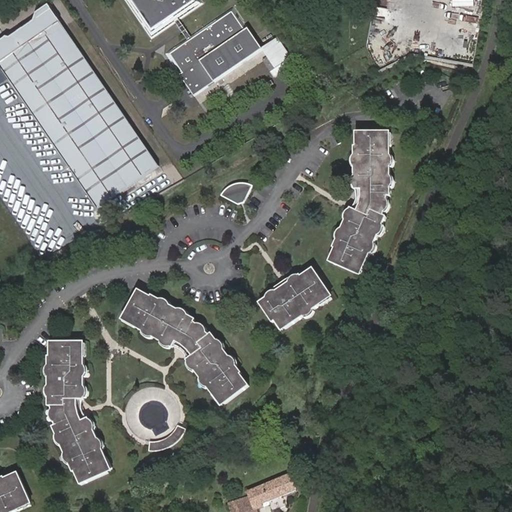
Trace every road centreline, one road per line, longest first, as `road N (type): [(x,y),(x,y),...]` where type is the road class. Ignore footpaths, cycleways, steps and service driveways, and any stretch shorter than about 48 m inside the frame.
road 1 (residential): [(316,511),(330,429),(501,25)]
road 2 (residential): [(223,260),(316,138),(347,118),(404,105)]
road 3 (residential): [(3,379),(41,312),(82,280),(124,269),(192,269)]
